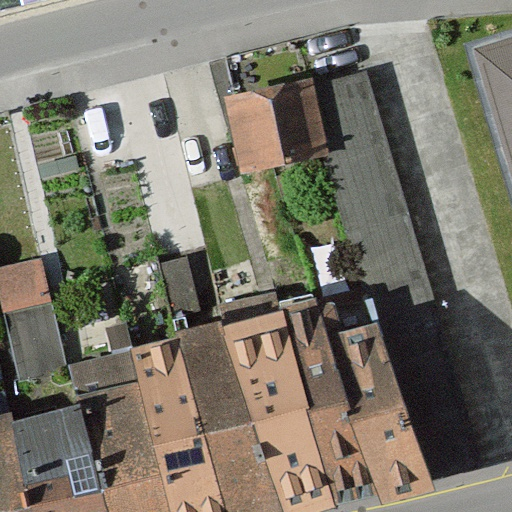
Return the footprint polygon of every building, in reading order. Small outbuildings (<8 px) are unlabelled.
[(511,38),(473,50),(511,182),(511,38)] [(372,78),(322,92),(378,291),(430,471),(480,457),(372,78)] [(334,153),(319,91),(240,110),(254,171),(334,153)] [(211,237),(228,295),(255,287),(237,229),(211,237)] [(168,265),(181,315),(201,310),(188,260),(168,265)] [(340,299),(393,478),(430,471),(378,291),(340,299)] [(303,308),(354,487),(393,478),(340,299),(303,308)] [(25,381),(69,371),(54,304),(10,314),(25,381)] [(226,327),(276,508),(354,487),(303,308),(226,327)] [(185,323),(236,511),(262,511),(276,508),(226,327),(199,333),(196,321),(185,323)] [(142,357),(178,511),(236,511),(185,323),(172,326),(179,350),(142,357)] [(75,365),(84,400),(110,511),(178,511),(142,357),(133,328),(112,333),(117,355),(75,365)] [(59,413),(14,423),(35,511),(110,511),(84,400),(57,407),(59,413)] [(0,511),(35,511),(14,423),(0,426),(0,511)]
